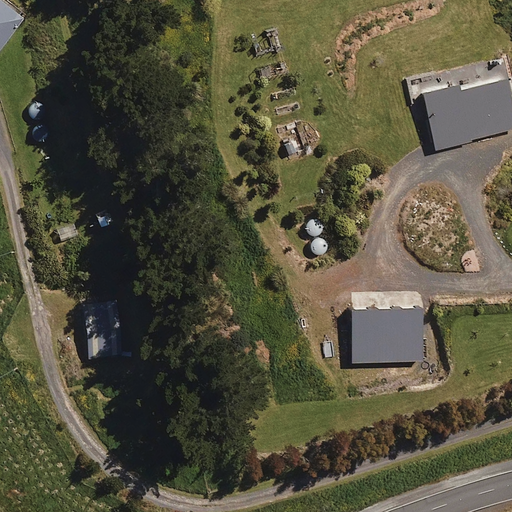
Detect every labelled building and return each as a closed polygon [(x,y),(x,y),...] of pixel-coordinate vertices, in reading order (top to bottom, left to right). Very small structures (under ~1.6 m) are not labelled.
[(0,0),(0,51),(26,17),(2,0),(0,0)] [(437,149),(511,130),(511,99),(507,80),(461,92),(460,86),(424,95),(437,149)] [(205,92),(194,95),(200,118),(211,115),(205,92)] [(330,97),(321,102),(334,125),(343,120),(330,97)] [(109,207),(92,212),(97,228),(114,222),(109,207)] [(122,354),(117,300),(82,303),(87,358),(122,354)] [(353,363),(424,362),(423,309),(352,310),(353,363)]
